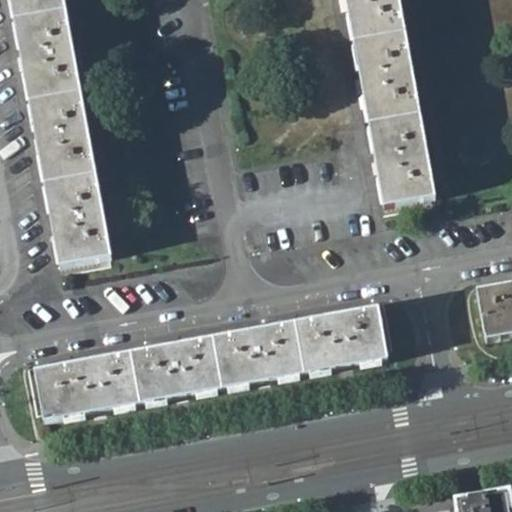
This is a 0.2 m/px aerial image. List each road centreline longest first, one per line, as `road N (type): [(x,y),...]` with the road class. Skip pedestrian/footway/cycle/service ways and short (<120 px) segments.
road 1 (residential): [(448,403),(114,467),(0,477)]
road 2 (residential): [(245,301),(190,0)]
road 3 (residential): [(245,301),(0,348)]
road 4 (residential): [(182,511),(371,474)]
road 5 (residential): [(426,272),(245,301)]
road 6 (residential): [(371,474),(511,449)]
road 7 (residential): [(448,403),(426,272)]
